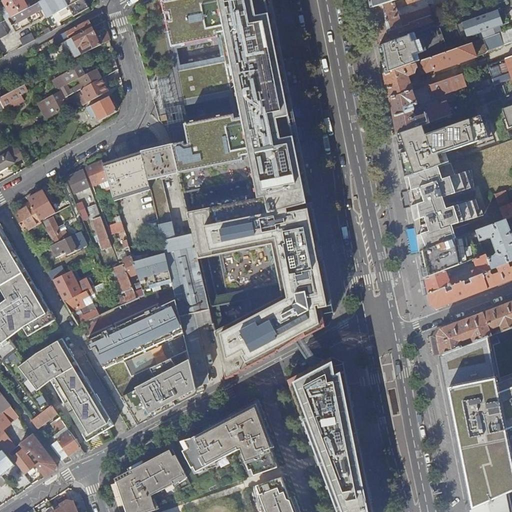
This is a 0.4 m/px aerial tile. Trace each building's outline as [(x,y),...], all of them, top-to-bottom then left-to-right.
[(5,14),(7,19),(27,9),(22,0),(3,0),(2,1),(8,12),(5,14)] [(46,18),(79,0),(42,0),(27,9),(7,19),(7,20),(10,26),(41,9),(46,18)] [(88,8),(83,0),(79,0),(46,18),(52,28),(54,26),(57,30),(61,27),(59,23),(71,16),(72,17),(88,8)] [(178,174),(250,160),(258,198),(274,195),(278,209),(307,204),(306,197),(311,196),(310,194),(307,175),(303,157),(298,157),(297,152),(296,144),(298,144),(301,143),(296,118),(293,108),(289,109),(287,101),(292,100),(291,94),(288,79),(279,35),(274,36),(271,18),(276,17),(274,9),(272,0),(175,0),(163,3),(172,49),(226,38),(241,114),(185,125),(189,144),(186,145),(185,142),(172,145),(178,174)] [(402,0),(370,0),(372,10),(395,2),(395,3),(402,0)] [(395,2),(372,10),(374,18),(377,35),(433,15),(430,7),(407,15),(406,14),(399,17),(396,7),(402,6),(417,1),(417,0),(402,0),(395,3),(395,2)] [(504,9),(455,26),(461,40),(475,35),(477,41),(499,33),(501,32),(499,26),(509,22),(504,9)] [(433,15),(377,35),(379,44),(380,46),(389,43),(394,41),(400,38),(398,33),(444,17),(443,11),(433,15)] [(72,38),(91,28),(87,21),(66,32),(69,40),(72,38)] [(511,27),(501,32),(499,33),(503,44),(504,45),(511,41),(511,27)] [(85,53),(109,40),(107,32),(95,35),(91,28),(72,38),(77,49),(82,46),(85,53)] [(34,40),(30,33),(18,40),(22,47),(34,40)] [(394,41),(404,67),(423,60),(413,33),(400,38),(394,41)] [(472,43),(477,56),(487,53),(487,51),(503,44),(499,33),(477,41),(472,43)] [(389,43),(399,69),(404,67),(394,41),(389,43)] [(387,86),(390,99),(413,91),(410,79),(407,78),(407,75),(409,75),(416,73),(417,68),(418,68),(420,75),(434,70),(435,72),(477,56),(472,43),(434,56),(427,59),(423,60),(404,67),(399,69),(385,74),(387,86)] [(81,55),(85,53),(82,46),(77,49),(81,55)] [(51,71),(57,68),(54,60),(48,63),(51,71)] [(110,71),(107,64),(101,67),(105,74),(110,71)] [(75,81),(90,73),(89,70),(87,70),(83,71),(80,66),(53,81),(58,90),(60,89),(63,88),(75,81)] [(81,90),(100,79),(95,70),(90,73),(75,81),(76,83),(67,88),(69,92),(66,94),(63,88),(60,89),(62,91),(65,98),(71,95),(81,90)] [(463,73),(431,85),(435,98),(468,86),(463,73)] [(107,91),(101,79),(100,79),(81,90),(83,96),(79,98),(83,105),(97,98),(97,97),(107,91)] [(0,97),(0,110),(3,109),(13,104),(14,106),(23,101),(20,94),(26,91),(24,85),(0,97)] [(37,105),(41,111),(61,100),(65,98),(62,91),(37,105)] [(396,128),(397,134),(430,123),(458,113),(455,104),(449,106),(447,102),(425,109),(426,114),(416,118),(413,112),(415,111),(415,109),(414,106),(418,104),(413,91),(390,99),(391,103),(396,128)] [(61,100),(65,106),(74,101),(71,95),(65,98),(61,100)] [(116,112),(108,97),(87,108),(92,117),(96,115),(99,121),(116,112)] [(45,119),(66,108),(65,106),(61,100),(41,111),(45,119)] [(511,106),(502,110),(505,119),(501,121),(502,124),(498,126),(501,133),(511,128),(511,106)] [(432,129),(453,122),(451,116),(459,114),(458,113),(430,123),(432,129)] [(433,133),(432,129),(430,123),(397,134),(399,148),(402,162),(424,155),(418,138),(433,133)] [(446,148),(459,143),(454,131),(434,138),(437,147),(434,148),(435,151),(446,148)] [(4,155),(0,157),(0,170),(14,162),(23,158),(15,144),(14,142),(2,149),(4,155)] [(141,152),(160,148),(158,142),(140,146),(141,152)] [(160,148),(141,152),(150,190),(158,225),(171,222),(161,178),(178,174),(172,145),(170,145),(160,148)] [(451,161),(446,148),(435,151),(424,155),(402,162),(404,169),(405,178),(406,178),(444,164),(451,161)] [(150,190),(141,152),(103,165),(107,179),(114,201),(150,190)] [(444,164),(406,178),(409,190),(408,190),(408,193),(411,208),(412,208),(418,206),(443,197),(474,186),(472,169),(455,174),(451,161),(444,164)] [(103,165),(102,162),(86,169),(92,186),(107,179),(103,165)] [(89,187),(83,170),(67,178),(74,193),(89,187)] [(511,204),(506,190),(495,194),(500,208),(511,204)] [(29,194),(26,196),(29,201),(35,211),(39,209),(44,218),(45,219),(55,213),(42,191),(31,198),(29,194)] [(187,214),(188,218),(191,228),(192,234),(210,310),(226,379),(230,377),(228,374),(230,373),(232,376),(263,360),(262,356),(264,355),(265,359),(268,357),(276,353),(277,352),(276,351),(278,351),(277,350),(282,347),(283,349),(290,346),(299,341),(300,340),(326,327),(323,314),(322,308),(333,306),(327,278),(324,260),(312,262),(312,259),(313,259),(314,259),(315,259),(316,259),(317,258),(317,257),(318,257),(318,256),(318,255),(318,254),(317,254),(317,253),(316,252),(315,252),(314,252),(313,252),(312,252),(311,253),(310,250),(321,248),(321,247),(320,242),(314,213),(313,209),(312,202),(307,204),(278,209),(274,195),(258,198),(187,214)] [(414,219),(415,223),(418,240),(420,251),(457,237),(452,224),(483,214),(478,198),(445,204),(443,197),(418,206),(419,212),(414,219)] [(58,201),(62,209),(67,207),(63,199),(58,201)] [(23,208),(13,215),(24,232),(41,222),(40,220),(35,211),(29,201),(21,205),(23,208)] [(504,219),(506,219),(511,216),(511,203),(511,204),(500,208),(504,219)] [(102,251),(112,247),(95,204),(87,207),(100,242),(98,242),(102,251)] [(67,207),(62,209),(65,217),(70,215),(67,207)] [(39,209),(35,211),(40,220),(44,218),(39,209)] [(46,226),(44,227),(54,244),(68,237),(64,230),(59,232),(57,228),(51,218),(44,222),(46,226)] [(511,261),(511,235),(506,219),(504,219),(476,230),(479,241),(488,238),(492,239),(497,254),(496,256),(488,259),(492,270),(498,267),(509,263),(511,261)] [(171,222),(158,225),(160,234),(165,254),(172,283),(174,295),(179,316),(210,310),(192,234),(175,238),(174,231),(171,222)] [(0,227),(0,288),(6,299),(23,327),(27,334),(28,335),(56,319),(0,227)] [(476,230),(457,237),(420,251),(422,265),(424,273),(425,279),(445,270),(473,259),(484,255),(479,241),(476,230)] [(123,231),(116,233),(121,247),(127,245),(123,231)] [(54,244),(46,248),(52,260),(62,255),(63,257),(77,250),(70,236),(68,237),(54,244)] [(479,241),(484,255),(486,254),(488,259),(496,256),(497,254),(492,239),(488,238),(479,241)] [(142,290),(153,288),(152,283),(159,282),(160,286),(172,283),(165,254),(133,262),(137,274),(142,290)] [(474,277),(482,274),(491,271),(492,270),(488,259),(486,254),(484,255),(473,259),(477,269),(472,271),(474,277)] [(133,262),(131,257),(122,260),(122,261),(123,264),(128,277),(137,274),(133,262)] [(488,289),(511,280),(511,267),(511,268),(509,263),(498,267),(499,272),(492,275),(491,271),(482,274),(488,289)] [(130,292),(133,291),(128,277),(123,264),(114,268),(123,291),(129,289),(130,292)] [(52,280),(65,274),(61,266),(48,273),(52,280)] [(427,288),(428,295),(447,288),(460,283),(457,276),(449,279),(445,270),(425,279),(427,288)] [(437,309),(488,289),(482,274),(474,277),(470,279),(472,283),(467,285),(465,281),(460,283),(447,288),(428,295),(430,302),(430,305),(437,309)] [(75,296),(73,298),(64,301),(71,313),(72,313),(81,309),(82,314),(74,317),(79,325),(93,318),(87,306),(85,306),(82,299),(94,293),(91,289),(90,289),(87,291),(76,296),(75,296)] [(144,295),(142,290),(134,293),(134,294),(136,298),(144,295)] [(136,298),(134,294),(124,298),(124,297),(116,300),(119,306),(136,298)] [(103,333),(87,341),(91,350),(93,349),(138,425),(197,394),(194,378),(187,350),(131,376),(124,362),(184,334),(180,319),(179,316),(174,295),(165,299),(167,302),(156,307),(156,306),(145,311),(145,313),(114,327),(114,326),(102,332),(103,333)] [(0,325),(9,337),(17,332),(23,327),(6,299),(0,303),(0,325)] [(511,301),(483,313),(489,329),(500,326),(502,332),(511,328),(511,301)] [(322,308),(323,314),(334,312),(333,306),(322,308)] [(436,335),(437,336),(438,345),(440,355),(461,347),(460,342),(471,337),(473,343),(487,337),(490,336),(491,336),(489,329),(483,313),(441,329),(436,335)] [(187,350),(194,378),(209,375),(195,316),(180,319),(184,334),(187,350)] [(12,341),(9,337),(0,325),(0,359),(42,413),(52,406),(42,387),(27,360),(12,341)] [(433,357),(440,355),(438,345),(437,336),(430,337),(433,357)] [(463,346),(461,347),(440,355),(461,460),(468,496),(471,510),(508,493),(511,491),(511,439),(508,441),(505,430),(511,427),(511,377),(496,383),(487,337),(473,343),(463,347),(463,346)] [(84,411),(99,434),(114,425),(63,338),(37,354),(51,380),(73,418),(84,411)] [(51,380),(37,354),(33,356),(27,360),(42,387),(48,382),(51,380)] [(288,381),(337,511),(373,511),(361,450),(358,451),(357,442),(355,434),(358,434),(346,371),(335,375),(333,367),(332,358),(288,381)] [(333,367),(335,375),(346,371),(344,364),(333,367)] [(14,421),(19,417),(0,392),(0,412),(5,409),(14,421)] [(247,468),(273,456),(270,449),(274,447),(270,441),(255,401),(247,405),(248,407),(237,413),(237,411),(230,414),(232,417),(227,420),(225,417),(210,424),(212,428),(182,444),(185,450),(183,451),(191,468),(194,475),(204,471),(202,466),(205,464),(206,467),(222,459),(241,449),(247,468)] [(38,428),(57,413),(52,406),(42,413),(32,421),(38,428)] [(84,411),(73,418),(87,441),(99,434),(84,411)] [(62,429),(66,426),(60,417),(51,423),(58,432),(61,430),(62,429)] [(70,433),(66,426),(62,429),(66,435),(70,433)] [(0,442),(8,453),(15,447),(0,427),(0,442)] [(59,441),(64,436),(61,430),(58,432),(55,435),(59,441)] [(65,464),(85,453),(81,447),(70,433),(66,435),(64,436),(59,441),(55,435),(47,440),(65,464)] [(44,477),(55,471),(56,464),(32,434),(19,444),(23,449),(29,457),(30,458),(33,455),(39,462),(35,465),(36,466),(44,477)] [(12,458),(24,475),(36,466),(35,465),(32,460),(30,458),(29,457),(23,449),(12,458)] [(0,474),(1,475),(14,465),(1,450),(0,451),(0,474)] [(116,483),(125,511),(150,511),(155,510),(151,496),(174,484),(173,481),(176,480),(179,484),(187,478),(184,473),(175,455),(173,457),(169,450),(130,471),(132,474),(133,477),(128,479),(127,477),(116,483)] [(32,460),(35,465),(39,462),(33,455),(30,458),(32,460)] [(278,468),(273,456),(247,468),(248,471),(251,470),(254,476),(278,468)] [(257,489),(282,479),(281,476),(256,485),(257,489)] [(286,492),(282,479),(257,489),(261,499),(258,500),(259,502),(286,492)] [(288,497),(286,492),(259,502),(262,511),(297,511),(291,496),(288,497)] [(511,511),(511,510),(508,493),(471,510),(471,511),(511,511)] [(55,511),(78,511),(75,511),(73,508),(73,506),(75,505),(74,503),(67,501),(61,504),(63,507),(55,511)]
